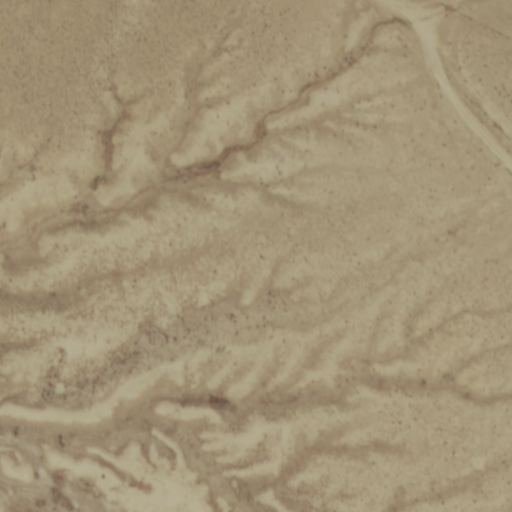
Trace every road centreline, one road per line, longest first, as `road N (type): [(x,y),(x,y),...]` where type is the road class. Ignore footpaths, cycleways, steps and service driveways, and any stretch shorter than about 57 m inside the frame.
road 1 (track): [(85,511),(142,491),(245,413),(311,340),(421,48),(442,25),(511,1)]
road 2 (residential): [(511,102),(442,25),(389,0)]
